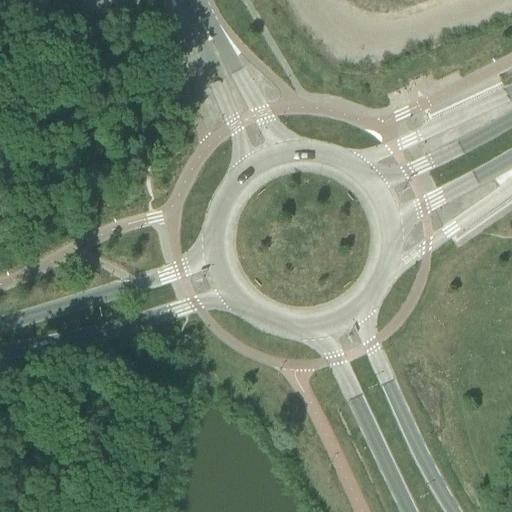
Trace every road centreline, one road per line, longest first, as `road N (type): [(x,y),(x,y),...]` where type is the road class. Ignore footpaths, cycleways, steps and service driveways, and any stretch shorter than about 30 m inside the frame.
road 1 (secondary): [(0,355),(234,301)]
road 2 (secondary): [(211,238),(176,269),(0,325)]
road 3 (track): [(195,306),(169,344),(111,511)]
road 4 (secondary): [(457,511),(353,315)]
road 5 (secondary): [(320,329),(409,511)]
road 6 (secondary): [(511,119),(434,161),(370,181)]
road 7 (residential): [(203,29),(234,125),(238,176)]
road 8 (residential): [(286,152),(203,29)]
road 9 (secondary): [(392,229),(511,158)]
